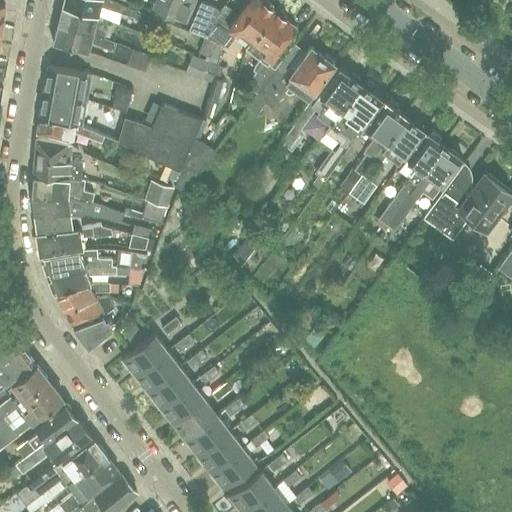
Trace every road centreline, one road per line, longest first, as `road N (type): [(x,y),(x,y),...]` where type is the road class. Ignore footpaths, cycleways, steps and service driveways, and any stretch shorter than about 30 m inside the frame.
road 1 (residential): [(192,511),(41,321),(0,240)]
road 2 (residential): [(0,235),(33,0)]
road 3 (tertiary): [(511,105),(368,0)]
